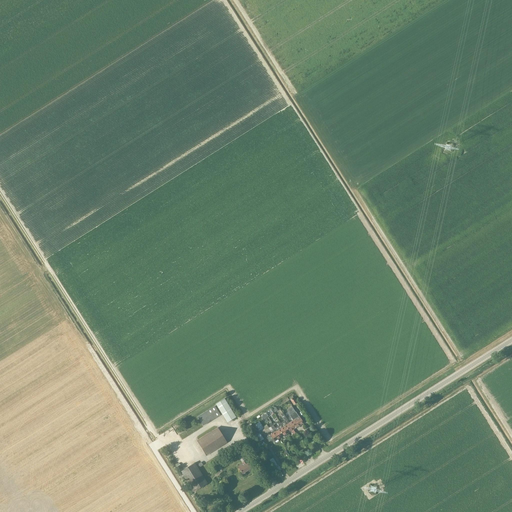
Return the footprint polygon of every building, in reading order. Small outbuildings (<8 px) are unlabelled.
[(225,399),(216,405),(228,423),(236,418),(225,399)] [(197,417),(203,426),(220,415),(216,409),(214,406),(197,417)] [(303,423),(295,412),(292,407),(287,410),(293,421),(289,423),(293,430),(303,423)] [(289,423),(283,413),(280,415),(284,421),(280,423),(287,433),(293,430),(289,423)] [(287,433),(280,423),(279,421),(277,423),(279,426),(275,428),(281,437),(287,433)] [(275,428),(273,425),(271,423),(269,424),(271,427),(269,429),(272,434),(270,435),(274,441),(281,437),(275,428)] [(206,456),(227,443),(217,428),(197,441),(206,456)] [(254,435),(258,441),(263,438),(259,432),(254,435)] [(237,467),(242,474),(251,468),(248,463),(246,460),(244,461),(244,462),(237,467)] [(180,472),(192,490),(193,492),(207,484),(194,463),(180,472)]
